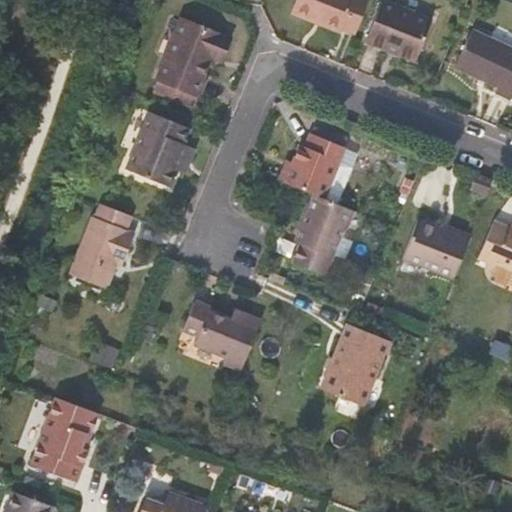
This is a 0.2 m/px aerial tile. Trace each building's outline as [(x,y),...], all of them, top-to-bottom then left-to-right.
[(310,17),(352,35),(366,0),(292,0),(288,11),(309,20),(310,17)] [(381,0),(364,41),(414,62),(430,20),(381,0)] [(162,82),(204,99),(212,80),(208,79),(216,60),(220,62),(229,39),(184,22),(162,82)] [(511,89),(511,47),(472,28),(454,66),(494,86),(491,93),(507,100),(511,89)] [(0,52),(0,63),(9,74),(14,71),(15,60),(10,52),(0,52)] [(200,109),(204,99),(162,82),(157,92),(200,109)] [(189,127),(149,111),(125,170),(169,187),(176,171),(185,147),(186,146),(182,145),(189,127)] [(298,145),(282,183),(312,196),(322,200),(343,148),(310,135),(304,148),(298,145)] [(193,150),(185,147),(176,171),(183,174),(193,150)] [(482,175),(475,173),(468,192),(484,198),(492,179),(482,175)] [(344,232),(353,212),(322,200),(312,196),(299,227),(307,230),(293,263),(323,276),(342,231),(344,232)] [(133,235),(92,218),(68,275),(102,290),(113,264),(121,266),(133,235)] [(511,226),(511,228),(495,221),(478,259),(494,265),(495,263),(511,270),(511,226)] [(401,262),(452,282),(469,239),(450,232),(449,237),(416,223),(401,262)] [(211,307),(195,300),(183,329),(198,335),(195,342),(227,355),(223,362),(242,370),(261,321),(243,314),(239,324),(209,312),(211,307)] [(162,317),(146,311),(144,316),(160,322),(162,317)] [(160,322),(144,316),(135,337),(145,341),(148,333),(155,335),(160,322)] [(389,343),(348,325),(329,371),(332,372),(324,390),(362,405),(389,343)] [(85,455),(99,418),(56,403),(32,471),(77,488),(88,456),(85,455)] [(47,511),(48,508),(8,493),(1,511),(47,511)] [(212,511),(167,495),(163,507),(144,500),(139,511),(212,511)]
